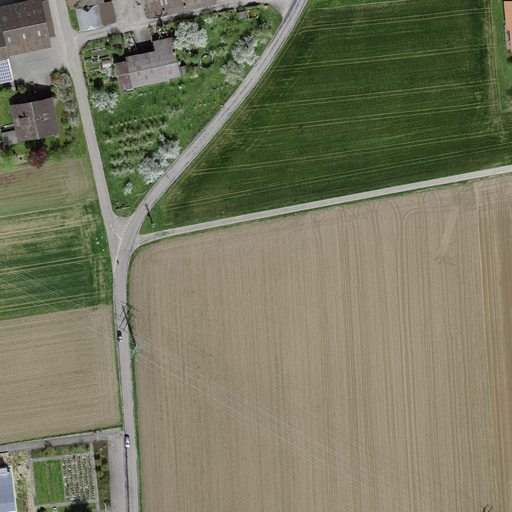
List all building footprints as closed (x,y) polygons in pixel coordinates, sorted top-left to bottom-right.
[(148,0),(152,16),(215,2),(214,0),(148,0)] [(0,49),(0,48),(42,40),(34,5),(0,12),(0,76),(6,75),(0,49)] [(94,9),(81,12),(85,27),(98,24),(94,9)] [(155,51),(131,56),(133,63),(118,66),(123,87),(180,73),(171,38),(153,42),(155,51)] [(49,99),(13,107),(19,138),(56,130),(49,99)] [(7,475),(6,471),(0,471),(0,511),(13,511),(10,477),(10,476),(9,475),(8,475),(7,475)]
